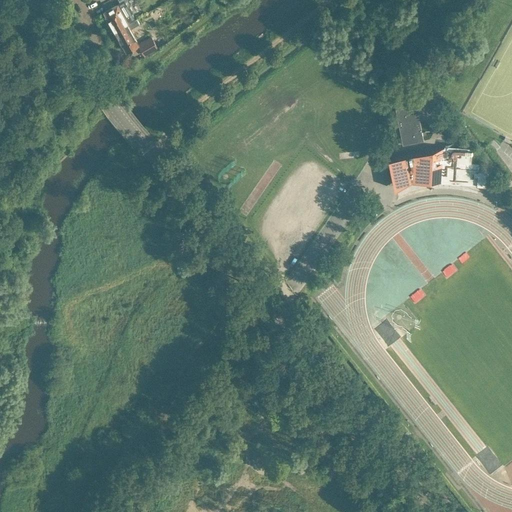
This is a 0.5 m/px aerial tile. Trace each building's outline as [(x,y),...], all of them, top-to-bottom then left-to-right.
[(118,0),(120,3),(117,4),(104,11),(107,16),(106,16),(107,18),(106,20),(108,24),(110,24),(114,31),(133,21),(132,20),(135,19),(131,13),(132,10),(130,7),(128,7),(125,1),(126,0),(118,0)] [(136,37),(131,28),(140,23),(137,18),(132,20),(133,21),(114,31),(117,37),(117,39),(119,43),(121,44),(122,45),(123,45),(126,51),(138,44),(145,56),(158,48),(152,37),(139,44),(135,38),(136,37)] [(413,91),(416,94),(421,90),(425,87),(426,87),(422,83),(420,85),(415,89),(413,91)] [(432,97),(425,87),(421,90),(429,100),(432,97)] [(420,117),(417,104),(410,106),(409,100),(397,102),(396,102),(397,108),(396,108),(396,109),(392,110),(395,128),(400,127),(403,145),(424,141),(423,135),(427,134),(426,131),(422,131),(421,122),(420,117)] [(441,148),(388,158),(390,168),(391,172),(393,183),(393,184),(394,189),(412,181),(477,184),(480,185),(489,185),(490,170),(478,169),(479,162),(471,162),(472,147),(444,146),(444,147),(442,148),(441,148)] [(447,270),(458,266),(455,259),(444,263),(447,270)] [(245,403),(258,403),(258,389),(245,390),(245,403)]
